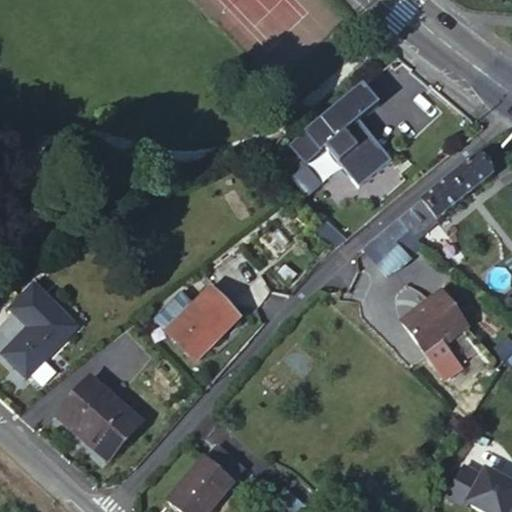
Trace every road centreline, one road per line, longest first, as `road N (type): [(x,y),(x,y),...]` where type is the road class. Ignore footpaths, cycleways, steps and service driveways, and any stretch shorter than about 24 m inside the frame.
road 1 (residential): [(107,511),(321,264),(511,108)]
road 2 (secondary): [(394,0),(511,95)]
